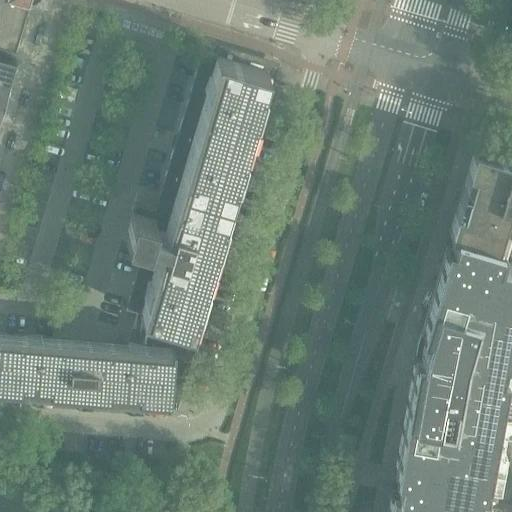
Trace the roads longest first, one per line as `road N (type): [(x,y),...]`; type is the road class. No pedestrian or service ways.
road 1 (residential): [(323,34),(206,433),(0,415)]
road 2 (secondary): [(402,58),(298,415),(279,511)]
road 3 (secondary): [(313,511),(441,70)]
road 4 (residential): [(0,224),(66,0)]
road 5 (residential): [(200,0),(323,34)]
